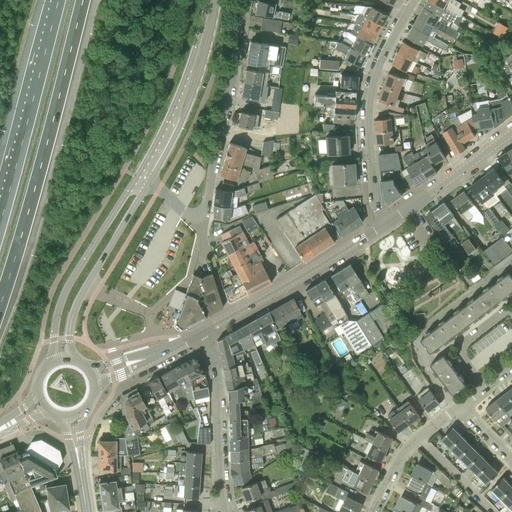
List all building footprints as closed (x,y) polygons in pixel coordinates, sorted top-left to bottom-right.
[(280,4),(280,0),(266,0),(266,2),(258,1),(255,14),(273,17),(288,20),(289,15),(290,13),(279,11),(278,13),(277,13),(277,11),(274,11),(275,3),(280,4)] [(465,17),(432,0),(428,0),(425,6),(447,18),(449,16),(462,23),(461,25),(472,31),(472,29),(481,34),(484,29),(465,18),(465,17)] [(460,8),(455,5),(458,1),(456,0),(432,0),(465,17),(468,13),(468,12),(460,8)] [(383,23),(387,15),(371,7),(356,5),(353,13),(361,14),(360,14),(366,15),(383,23)] [(456,37),(458,35),(456,35),(456,34),(455,34),(456,30),(447,25),(450,21),(447,19),(447,18),(425,6),(418,17),(456,37)] [(377,34),(383,23),(366,15),(360,14),(355,24),(361,25),(377,34)] [(456,37),(418,17),(414,25),(434,37),(436,34),(453,43),(456,37)] [(280,33),(282,21),(262,19),(260,31),(280,33)] [(506,37),(511,26),(500,21),(495,32),(506,37)] [(372,44),(377,34),(361,25),(355,24),(350,33),(352,34),(372,44)] [(449,46),(434,38),(434,37),(414,25),(408,36),(424,45),(427,40),(430,43),(446,51),(449,46)] [(344,37),(341,43),(342,43),(365,55),(372,44),(352,34),(349,40),(344,37)] [(491,53),(495,45),(487,40),(482,48),(491,53)] [(360,66),(365,55),(342,43),(341,43),(331,41),(329,45),(345,54),(344,58),(342,62),(351,66),(353,63),(360,66)] [(423,60),(427,53),(419,50),(405,42),(398,53),(413,61),(416,56),(423,60)] [(266,66),(266,58),(268,45),(251,43),(248,65),(259,65),(266,66)] [(412,72),(415,66),(416,63),(413,61),(398,53),(393,64),(407,72),(408,70),(412,72)] [(511,53),(501,60),(504,80),(511,75),(511,53)] [(339,61),(320,60),(319,68),(338,70),(339,61)] [(456,70),(464,68),(463,60),(455,62),(456,70)] [(274,67),(270,66),(269,73),(270,73),(270,74),(280,75),(281,67),(274,67)] [(269,80),(270,74),(270,73),(269,73),(246,70),(244,84),(265,86),(267,86),(268,80),(269,80)] [(416,77),(402,72),(400,76),(389,72),(387,80),(384,86),(400,92),(402,85),(405,78),(413,81),(416,77)] [(357,88),(358,76),(340,75),(339,87),(357,88)] [(263,102),(265,86),(244,84),(242,96),(248,97),(247,100),(263,102)] [(503,121),(511,113),(511,90),(508,84),(508,89),(508,90),(509,93),(501,101),(503,121)] [(398,99),(400,92),(384,86),(382,93),(380,100),(391,105),(389,109),(403,113),(405,109),(397,106),(395,105),(398,99)] [(280,109),(282,88),(274,88),(273,109),(280,109)] [(493,126),(495,126),(496,126),(503,121),(501,101),(509,93),(508,90),(508,89),(501,94),(498,95),(499,101),(489,103),(490,106),(491,107),(493,126)] [(354,98),(355,92),(335,91),(335,93),(335,96),(327,95),(315,94),(314,104),(314,105),(333,106),(354,108),(355,98),(354,98)] [(354,118),(354,108),(333,106),(333,123),(352,124),(353,118),(354,118)] [(481,129),(493,126),(491,107),(490,106),(490,107),(478,109),(479,114),(472,115),(474,128),(481,127),(481,129)] [(277,120),(278,112),(265,110),(264,118),(277,120)] [(256,129),(258,115),(241,112),(238,126),(256,129)] [(403,115),(389,112),(389,118),(375,120),(376,133),(393,131),(397,130),(396,119),(404,118),(405,124),(409,123),(408,116),(408,114),(403,115)] [(466,121),(461,124),(458,119),(457,118),(449,120),(449,121),(453,129),(462,144),(475,136),(466,121)] [(457,155),(466,149),(462,144),(453,129),(449,121),(443,125),(446,129),(442,131),(457,155)] [(378,145),(392,143),(395,143),(393,131),(376,133),(378,145)] [(327,154),(349,152),(348,135),(326,136),(327,154)] [(436,169),(433,165),(445,158),(434,139),(425,144),(427,148),(427,157),(436,169)] [(199,142),(194,140),(189,151),(193,153),(199,142)] [(261,157),(261,158),(263,157),(268,156),(272,154),(274,140),(263,142),(260,157),(261,157)] [(260,162),(261,158),(261,157),(260,157),(245,153),(246,148),(229,143),(226,154),(260,162)] [(428,178),(438,172),(436,169),(427,157),(427,148),(413,155),(428,178)] [(418,184),(428,178),(413,155),(411,152),(402,157),(408,167),(418,184)] [(511,177),(511,159),(508,152),(499,158),(511,177)] [(403,178),(398,153),(396,153),(379,155),(382,180),(395,179),(403,178)] [(256,171),(257,170),(259,169),(260,162),(226,154),(223,165),(240,169),(241,165),(253,168),(252,171),(254,171),(256,171)] [(333,185),(355,183),(354,173),(354,163),(331,165),(331,175),(326,176),(327,181),(321,183),(322,188),(333,187),(333,185)] [(245,182),(249,171),(240,170),(240,169),(223,165),(220,176),(245,182)] [(270,165),(259,169),(257,170),(256,171),(254,171),(258,183),(273,178),(270,165)] [(495,195),(495,194),(494,192),(506,183),(495,169),(482,178),(495,195)] [(483,203),(495,195),(482,178),(471,186),(483,203)] [(389,204),(403,195),(395,183),(395,179),(382,180),(384,201),(389,204)] [(232,191),(234,186),(222,182),(220,190),(215,189),(213,203),(230,205),(231,197),(237,196),(237,197),(246,195),(246,194),(244,187),(232,191)] [(246,194),(260,190),(258,183),(244,187),(246,194)] [(469,220),(473,217),(468,210),(475,205),(465,191),(453,200),(469,220)] [(329,193),(314,195),(319,203),(330,201),(329,193)] [(324,209),(319,203),(314,195),(297,206),(324,248),(334,241),(340,237),(331,223),(330,223),(321,210),(324,209)] [(254,213),(267,209),(266,202),(252,206),(254,213)] [(462,228),(444,203),(434,210),(445,227),(448,227),(454,235),(453,234),(462,228)] [(247,212),(244,204),(236,207),(233,208),(226,207),(213,205),(214,217),(229,219),(232,218),(247,212)] [(348,210),(345,205),(340,209),(339,207),(333,210),(334,212),(338,218),(333,222),(342,237),(352,230),(352,229),(362,222),(353,207),(348,210)] [(304,261),(324,248),(297,206),(276,220),(284,232),(304,261)] [(496,228),(500,225),(499,222),(490,209),(485,213),(496,228)] [(445,227),(434,210),(433,211),(427,216),(441,237),(443,235),(446,240),(454,235),(448,227),(445,227)] [(250,216),(241,221),(244,228),(255,223),(250,216)] [(248,243),(239,226),(221,235),(224,241),(221,242),(227,254),(248,243)] [(493,267),(511,253),(511,250),(503,237),(483,252),(493,267)] [(469,255),(476,249),(469,239),(461,244),(469,255)] [(254,252),(249,243),(248,243),(227,254),(234,266),(248,259),(246,256),(252,253),(254,252)] [(258,257),(255,252),(253,254),(252,253),(246,256),(248,259),(234,266),(238,273),(229,278),(235,288),(243,284),(248,294),(271,282),(261,263),(264,262),(260,255),(258,257)] [(361,301),(369,295),(350,264),(340,270),(361,301)] [(361,301),(340,270),(331,276),(329,276),(330,277),(339,292),(341,294),(342,293),(347,300),(351,298),(354,303),(359,299),(360,301),(361,301)] [(511,292),(511,291),(511,276),(509,273),(501,279),(511,292)] [(198,299),(201,293),(198,287),(193,274),(186,294),(198,299)] [(216,287),(212,274),(202,278),(193,274),(198,287),(201,293),(216,287)] [(347,317),(335,296),(325,280),(325,279),(315,285),(364,360),(370,356),(348,322),(347,322),(347,317)] [(506,300),(509,298),(507,295),(511,292),(501,279),(494,284),(506,300)] [(506,300),(494,284),(487,290),(497,303),(502,299),(504,302),(506,300)] [(321,332),(323,331),(327,328),(338,322),(361,362),(364,360),(315,285),(305,291),(314,306),(316,305),(318,307),(320,306),(324,313),(316,318),(316,320),(315,321),(321,332)] [(223,307),(216,287),(201,293),(198,299),(186,294),(176,318),(175,323),(179,327),(184,327),(205,317),(205,316),(223,307)] [(490,308),(497,303),(487,290),(480,295),(490,308)] [(482,314),(490,308),(480,295),(472,301),(482,314)] [(290,323),(298,320),(297,319),(301,317),(293,299),(268,313),(277,331),(287,325),(286,324),(290,322),(290,323)] [(477,322),(479,320),(478,318),(482,314),(472,301),(465,306),(477,322)] [(383,334),(396,325),(383,305),(369,313),(383,334)] [(477,322),(465,306),(458,312),(468,325),(473,321),(474,324),(477,322)] [(461,330),(468,325),(458,312),(451,317),(461,330)] [(268,313),(254,321),(247,325),(255,345),(259,342),(261,345),(264,343),(268,341),(266,337),(277,331),(268,313)] [(377,352),(389,344),(382,334),(383,334),(369,313),(357,321),(377,352)] [(453,336),(461,330),(451,317),(443,323),(453,336)] [(448,344),(450,342),(448,340),(453,336),(443,323),(436,328),(448,344)] [(261,362),(255,345),(247,325),(239,329),(246,351),(249,351),(249,353),(250,353),(255,364),(256,364),(257,367),(261,365),(262,367),(263,366),(261,362)] [(448,344),(436,328),(429,334),(439,347),(443,343),(445,346),(448,344)] [(246,351),(239,329),(228,336),(233,350),(234,356),(244,352),(245,354),(249,353),(249,351),(246,351)] [(431,353),(439,347),(429,334),(421,340),(431,353)] [(220,354),(233,350),(228,336),(218,342),(220,354)] [(234,356),(233,350),(220,354),(223,367),(244,361),(242,354),(245,354),(244,352),(234,356)] [(452,395),(453,394),(466,385),(461,377),(457,373),(460,371),(458,368),(456,365),(454,367),(450,362),(445,354),(431,364),(437,372),(442,379),(447,387),(452,395)] [(191,379),(204,373),(198,360),(193,359),(183,364),(191,379)] [(244,363),(244,361),(223,367),(225,379),(252,371),(250,366),(248,361),(244,363)] [(188,401),(186,396),(193,393),(192,386),(191,379),(183,364),(171,370),(188,401)] [(188,401),(171,370),(162,375),(169,390),(173,387),(181,403),(182,402),(185,408),(190,405),(188,401)] [(254,379),(252,371),(225,379),(227,389),(247,385),(245,379),(250,378),(251,380),(254,379)] [(191,379),(192,386),(207,383),(204,373),(191,379)] [(167,393),(158,377),(148,382),(166,416),(171,413),(166,403),(172,400),(171,398),(168,392),(167,393)] [(205,406),(203,398),(209,396),(207,383),(192,386),(193,393),(194,400),(195,399),(196,403),(197,407),(205,406)] [(228,400),(247,399),(263,399),(258,383),(247,385),(227,389),(227,391),(228,400)] [(429,410),(440,403),(428,387),(418,394),(429,410)] [(125,438),(148,426),(146,422),(152,418),(138,392),(127,398),(125,403),(126,416),(123,418),(124,432),(125,438)] [(507,412),(511,408),(511,398),(507,392),(497,400),(507,412)] [(316,422),(330,405),(322,398),(307,414),(316,422)] [(335,405),(341,409),(346,402),(340,398),(335,405)] [(244,407),(244,405),(247,405),(247,399),(228,400),(228,416),(247,416),(247,412),(242,412),(242,407),(244,407)] [(495,421),(496,421),(507,412),(497,400),(486,408),(495,421)] [(410,404),(408,401),(399,408),(401,411),(410,424),(420,417),(411,404),(410,404)] [(398,412),(397,409),(389,415),(391,418),(390,418),(399,431),(410,424),(401,411),(398,412)] [(175,416),(168,420),(170,423),(173,429),(180,424),(175,416)] [(247,419),(247,416),(228,416),(229,436),(254,434),(254,419),(247,419)] [(256,420),(259,434),(261,434),(272,431),(268,417),(256,420)] [(174,444),(179,440),(174,431),(173,429),(170,423),(164,426),(174,444)] [(320,432),(324,426),(318,423),(315,429),(320,432)] [(181,427),(174,431),(179,440),(181,443),(188,439),(181,427)] [(449,449),(462,437),(453,427),(440,440),(449,449)] [(210,444),(210,432),(198,431),(197,443),(210,444)] [(125,438),(124,432),(124,433),(124,438),(115,437),(115,441),(101,441),(99,439),(97,443),(98,444),(98,455),(116,454),(127,454),(127,449),(125,438)] [(393,439),(379,432),(376,437),(368,433),(366,437),(388,448),(393,439)] [(262,439),(261,434),(259,434),(254,434),(229,436),(230,446),(255,445),(254,440),(262,439)] [(382,461),(388,448),(366,437),(365,439),(373,443),(367,454),(382,461)] [(458,458),(471,446),(462,437),(449,449),(458,458)] [(19,456),(31,485),(42,481),(57,476),(55,470),(56,469),(59,464),(62,460),(59,450),(41,439),(31,442),(28,446),(25,451),(26,453),(19,456)] [(262,456),(293,446),(291,442),(274,446),(274,445),(248,450),(248,447),(255,446),(255,445),(230,446),(230,461),(256,458),(258,457),(262,456)] [(15,452),(12,444),(0,449),(0,461),(3,469),(16,499),(20,509),(37,502),(34,493),(31,485),(19,456),(18,456),(17,451),(15,452)] [(300,445),(290,462),(305,471),(305,463),(312,452),(300,445)] [(458,458),(467,467),(480,455),(471,446),(458,458)] [(200,464),(201,452),(186,451),(185,463),(200,464)] [(116,463),(116,455),(116,454),(98,455),(98,469),(108,469),(108,470),(120,470),(120,468),(120,463),(116,463)] [(476,476),(489,464),(480,455),(467,467),(476,476)] [(243,481),(250,477),(250,469),(257,469),(257,466),(263,465),(262,456),(258,457),(256,458),(230,461),(230,468),(230,473),(232,477),(234,484),(243,481)] [(0,477),(3,484),(5,483),(12,501),(16,499),(3,469),(0,461),(0,477)] [(133,461),(133,470),(143,470),(144,461),(133,461)] [(199,475),(200,464),(185,463),(184,474),(199,475)] [(372,481),(377,470),(363,463),(358,473),(372,481)] [(434,472),(432,471),(433,471),(418,463),(412,475),(427,483),(427,482),(432,485),(436,476),(451,491),(456,486),(439,468),(434,472)] [(486,486),(486,485),(498,473),(489,464),(476,476),(486,486)] [(358,474),(347,469),(343,479),(349,482),(348,483),(352,485),(352,486),(366,492),(372,481),(358,473),(358,474)] [(199,487),(199,475),(184,474),(184,486),(199,487)] [(421,494),(427,483),(412,475),(406,487),(421,494)] [(500,500),(511,487),(511,486),(503,478),(490,490),(500,500)] [(267,487),(265,480),(256,483),(256,482),(242,487),(246,501),(260,496),(262,501),(267,499),(298,487),(296,481),(276,489),(276,490),(270,492),(269,487),(267,487)] [(42,481),(31,485),(34,493),(44,489),(42,481)] [(117,488),(115,481),(99,483),(101,496),(128,493),(126,487),(117,488)] [(144,491),(144,483),(135,483),(135,491),(144,491)] [(46,486),(48,499),(66,496),(64,484),(53,486),(52,485),(46,486)] [(340,511),(356,511),(360,504),(346,497),(348,493),(330,484),(326,492),(343,501),(339,509),(338,511),(340,511)] [(199,487),(184,486),(183,487),(182,497),(198,498),(199,487)] [(509,509),(511,505),(511,487),(500,500),(509,509)] [(129,500),(134,499),(133,492),(128,493),(101,496),(103,510),(116,508),(116,511),(122,511),(121,507),(120,508),(119,501),(127,500),(129,500)] [(420,505),(402,495),(396,508),(404,511),(419,511),(422,507),(431,511),(433,511),(438,511),(441,508),(423,499),(420,505)] [(66,496),(48,499),(50,509),(50,511),(58,511),(59,510),(68,508),(66,496)] [(273,511),(271,511),(267,499),(262,501),(258,502),(260,506),(245,511),(298,511),(297,505),(289,508),(288,507),(273,511)] [(144,509),(145,501),(137,501),(136,509),(144,509)] [(41,511),(37,502),(20,509),(13,511),(41,511)] [(455,511),(463,511),(466,507),(458,502),(454,511),(455,511)]
